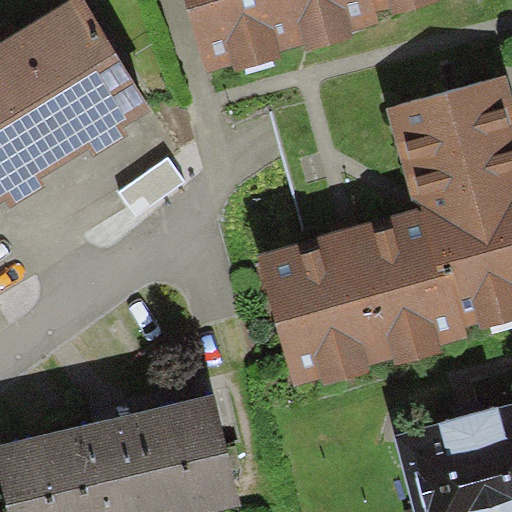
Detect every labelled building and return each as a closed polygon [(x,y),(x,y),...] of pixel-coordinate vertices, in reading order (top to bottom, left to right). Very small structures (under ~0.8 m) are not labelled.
[(0,167),(137,83),(85,0),(47,0),(0,29),(0,167)] [(188,0),(199,40),(233,31),(229,16),(258,8),(262,23),(301,13),(298,0),(337,0),(339,3),(350,0),(188,0)] [(425,199),(511,176),(511,172),(484,64),(396,86),(425,199)] [(511,176),(425,199),(259,242),(289,354),(323,345),(319,330),(348,322),(352,337),(391,327),(387,314),(425,304),(428,317),(455,310),(451,295),(478,288),(475,276),(508,268),(511,280),(511,279),(511,176)] [(204,375),(0,426),(0,461),(12,511),(77,511),(230,473),(204,375)] [(511,385),(395,416),(420,511),(481,511),(511,504),(511,385)]
